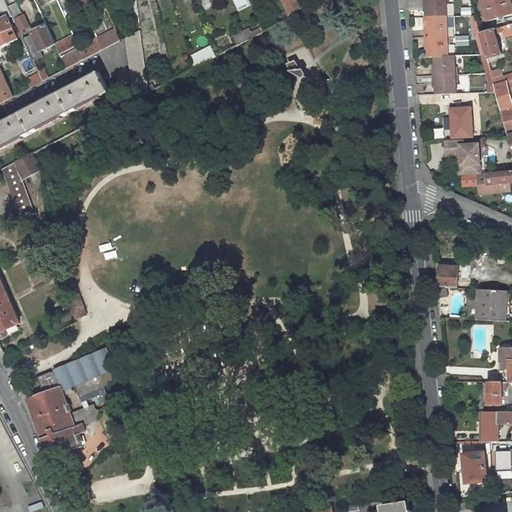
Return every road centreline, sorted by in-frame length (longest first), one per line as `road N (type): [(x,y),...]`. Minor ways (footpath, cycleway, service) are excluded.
road 1 (unclassified): [(442,511),(410,192)]
road 2 (unclassified): [(410,192),(390,0)]
road 3 (residential): [(58,511),(0,384)]
